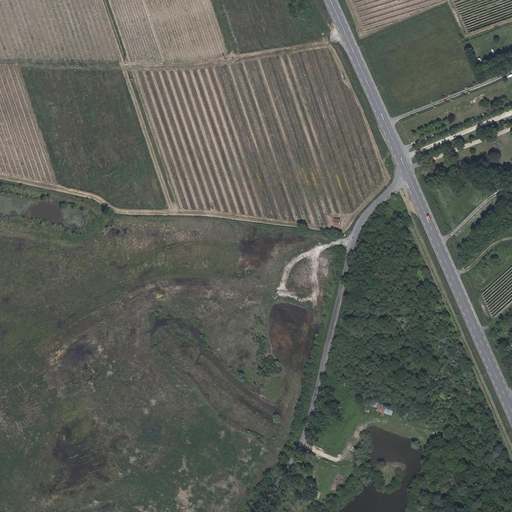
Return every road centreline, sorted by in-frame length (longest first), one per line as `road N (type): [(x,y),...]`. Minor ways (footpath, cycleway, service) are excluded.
road 1 (residential): [(259,511),(303,442),(358,221),(407,176)]
road 2 (tertiary): [(511,413),(407,176)]
road 3 (tertiary): [(407,176),(330,0)]
road 4 (unknown): [(385,126),(511,70)]
road 5 (unknown): [(511,111),(399,159)]
